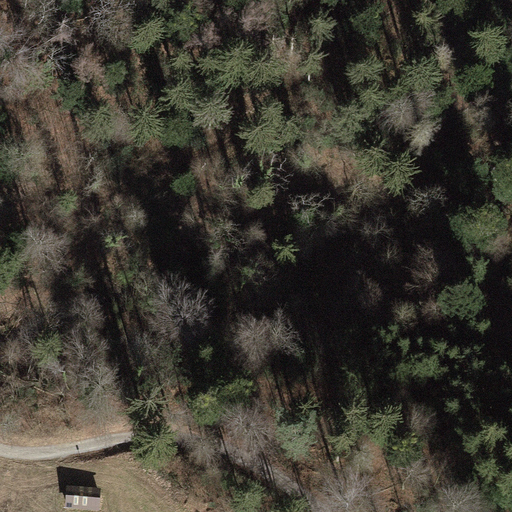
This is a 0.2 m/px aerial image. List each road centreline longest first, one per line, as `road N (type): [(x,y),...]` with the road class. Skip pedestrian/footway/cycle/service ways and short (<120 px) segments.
road 1 (track): [(0,243),(215,150),(253,119),(295,0)]
road 2 (track): [(0,450),(128,436),(214,444),(281,474),(327,511)]
